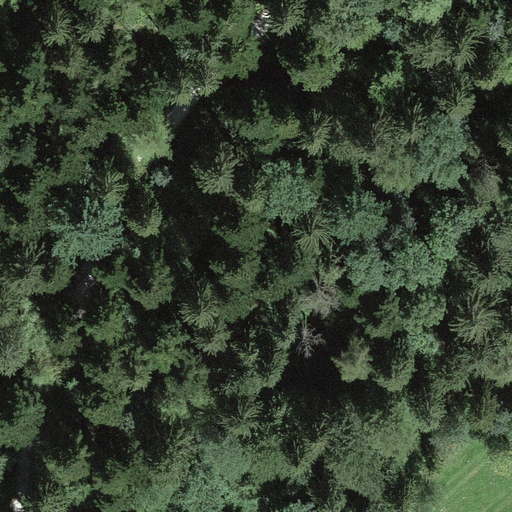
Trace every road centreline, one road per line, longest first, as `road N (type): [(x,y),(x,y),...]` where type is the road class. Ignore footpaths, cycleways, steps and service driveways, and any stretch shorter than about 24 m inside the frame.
road 1 (residential): [(291,0),(240,32),(164,127),(91,249),(47,378),(23,511)]
road 2 (track): [(131,186),(57,241),(0,263)]
